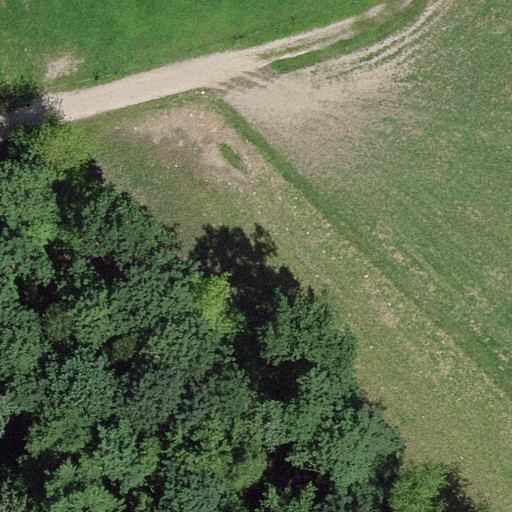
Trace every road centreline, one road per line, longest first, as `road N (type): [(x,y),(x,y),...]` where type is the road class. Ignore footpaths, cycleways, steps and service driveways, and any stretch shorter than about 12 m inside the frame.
road 1 (track): [(335,511),(127,298),(1,123)]
road 2 (track): [(1,123),(353,32),(390,0)]
